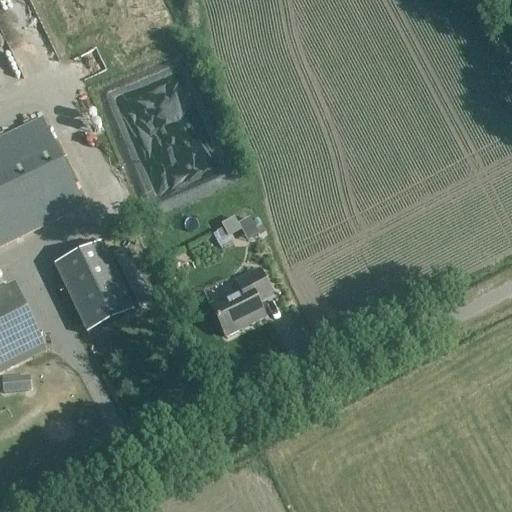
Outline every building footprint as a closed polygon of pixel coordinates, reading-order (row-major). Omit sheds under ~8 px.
[(49,23),(50,23),(40,0),(12,0),(24,29),(18,31),(37,78),(66,67),(49,23)] [(164,0),(43,0),(76,65),(173,18),(164,0)] [(0,247),(82,208),(40,120),(0,139),(0,247)] [(258,209),(232,218),(240,239),(266,229),(258,209)] [(135,314),(102,246),(54,269),(87,337),(135,314)] [(112,256),(139,311),(153,305),(126,250),(112,256)] [(209,308),(225,339),(264,320),(256,304),(271,297),(258,272),(234,284),(239,293),(209,308)] [(0,293),(0,375),(46,353),(14,287),(0,293)] [(30,378),(2,380),(3,395),(31,393),(30,378)]
